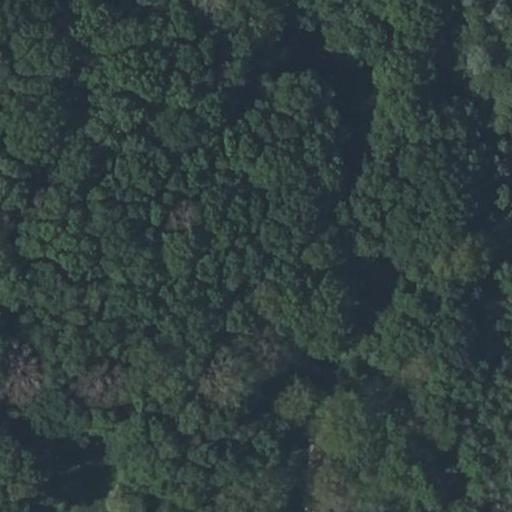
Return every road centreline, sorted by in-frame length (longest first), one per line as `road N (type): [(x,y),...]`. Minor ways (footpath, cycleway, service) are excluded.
road 1 (track): [(308,511),(333,309),(293,0)]
road 2 (track): [(161,0),(0,77)]
